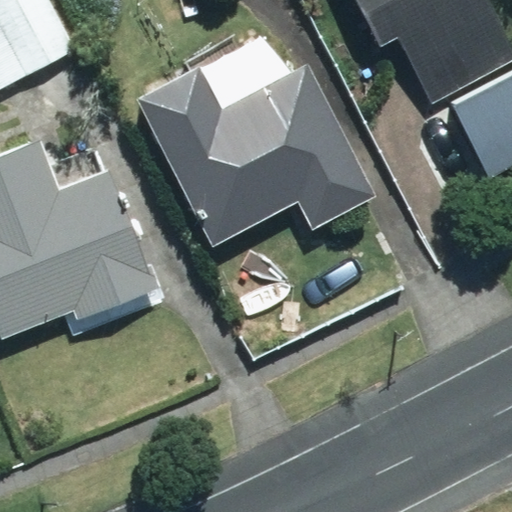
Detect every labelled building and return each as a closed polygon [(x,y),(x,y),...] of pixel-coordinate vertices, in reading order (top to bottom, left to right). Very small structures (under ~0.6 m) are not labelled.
[(0,0),(0,86),(73,46),(47,0),(0,0)] [(358,0),(379,40),(399,30),(432,96),(511,55),(511,47),(487,0),(358,0)] [(377,188),(308,57),(220,102),(198,60),(138,91),(216,240),(301,195),(314,220),(377,188)] [(511,167),(511,72),(452,106),(493,178),(511,167)] [(62,186),(41,134),(0,149),(0,332),(73,305),(76,313),(158,281),(114,167),(62,186)]
